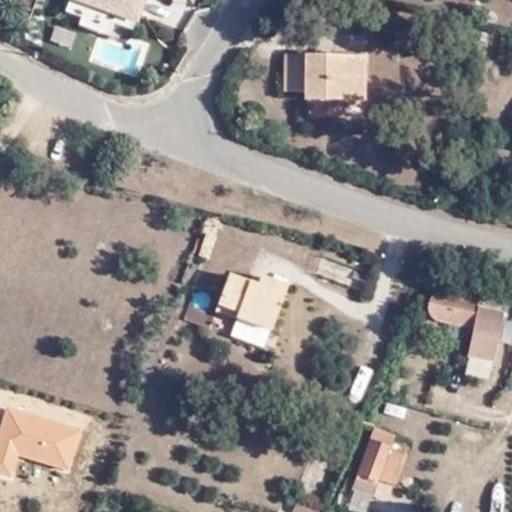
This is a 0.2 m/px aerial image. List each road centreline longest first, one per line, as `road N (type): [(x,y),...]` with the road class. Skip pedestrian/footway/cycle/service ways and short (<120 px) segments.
road 1 (residential): [(165,123),(186,155),(511,260)]
road 2 (residential): [(0,68),(124,126),(165,123)]
road 3 (residential): [(165,123),(195,91),(252,0)]
